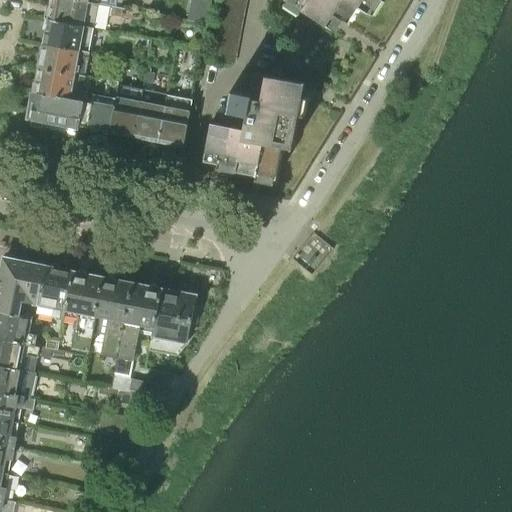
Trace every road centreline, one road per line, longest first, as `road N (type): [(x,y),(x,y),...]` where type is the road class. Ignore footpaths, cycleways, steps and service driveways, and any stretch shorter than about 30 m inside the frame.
road 1 (residential): [(116,511),(185,379),(281,244)]
road 2 (residential): [(281,244),(435,0)]
road 3 (residential): [(281,244),(0,182)]
